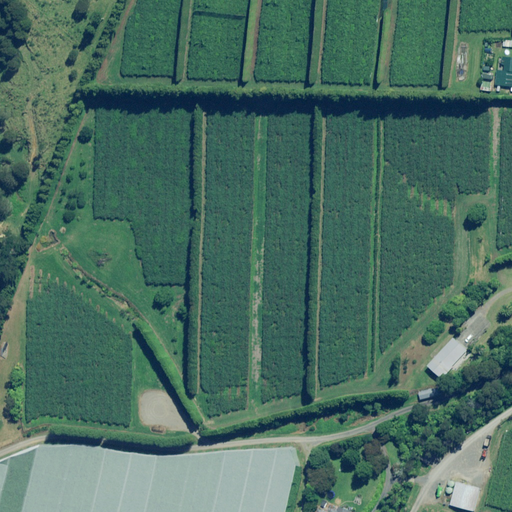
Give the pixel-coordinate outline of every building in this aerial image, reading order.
[(505,71),(511,71),(511,57),(503,56),(503,64),(506,64),(505,71)] [(511,71),(505,71),(498,70),(496,85),(511,86),(511,71)] [(470,351),(456,338),(431,367),(445,379),(470,351)] [(438,396),(437,389),(420,393),(422,400),(438,396)] [(481,489),(457,483),(451,505),(475,511),(481,489)]
